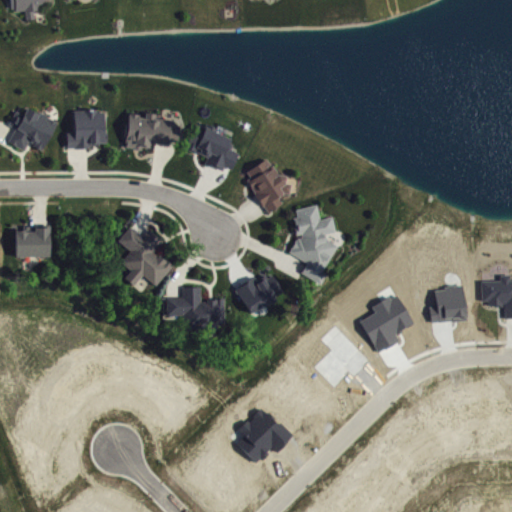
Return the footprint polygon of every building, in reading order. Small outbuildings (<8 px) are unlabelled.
[(9,0),(10,6),(14,6),(14,9),(24,8),(25,17),(33,16),(32,9),(38,8),(37,2),(42,1),(42,0),(9,0)] [(27,105),(36,111),(37,109),(41,112),(42,111),(46,113),(45,114),(56,120),(41,148),(32,143),(33,141),(30,140),(28,138),(22,148),(7,140),(11,133),(15,127),(8,123),(15,109),(22,113),(27,105)] [(105,141),(105,131),(103,131),(103,110),(95,110),(95,107),(83,107),(83,109),(73,109),(73,131),(66,131),(66,137),(65,137),(65,145),(66,145),(73,145),(73,146),(81,146),(89,146),(89,143),(94,143),(99,143),(99,141),(105,141)] [(179,124),(176,140),(168,139),(167,142),(162,141),(155,140),(154,142),(150,142),(149,144),(147,144),(147,146),(141,145),(141,147),(136,147),(125,145),(125,141),(124,141),(125,136),(122,136),(125,121),(126,121),(128,111),(140,113),(140,115),(144,116),(145,110),(155,112),(155,116),(171,118),(171,122),(179,124)] [(195,122),(185,145),(196,150),(206,155),(203,161),(211,165),(213,166),(214,165),(222,168),(223,164),(231,168),(238,152),(230,148),(232,143),(228,141),(230,137),(216,131),(218,128),(205,122),(203,125),(195,122)] [(282,191),(277,195),(281,201),(267,211),(263,204),(262,205),(258,199),(253,192),(254,191),(248,182),(246,178),(250,176),(246,170),(265,157),(270,164),(271,163),(277,172),(286,174),(285,181),(291,182),(289,191),(282,191)] [(300,234),(299,237),(297,236),(288,250),(298,256),(306,261),(300,271),(320,282),(325,273),(321,271),(337,244),(326,237),(325,233),(335,230),(331,215),(319,217),(316,203),(294,208),(296,215),(292,216),(294,223),(296,223),(297,226),(294,227),(295,230),(295,233),(300,232),(300,234)] [(14,228),(14,255),(49,254),(49,223),(41,223),(34,223),(34,226),(28,226),(28,225),(25,225),(22,225),(22,228),(14,228)] [(152,250),(157,254),(158,253),(161,254),(172,264),(155,284),(142,273),(133,284),(124,275),(130,268),(120,260),(129,249),(117,238),(129,225),(136,230),(141,235),(148,227),(162,239),(152,250)] [(252,316),(279,302),(278,298),(285,295),(276,277),(260,285),(257,280),(239,290),(252,316)] [(166,295),(165,313),(181,313),(181,318),(184,318),(184,328),(196,328),(196,321),(205,321),(205,332),(211,332),(211,327),(215,327),(216,323),(223,323),(223,297),(210,297),(206,297),(206,299),(200,299),(200,285),(182,285),(182,295),(174,295),(166,295)]
